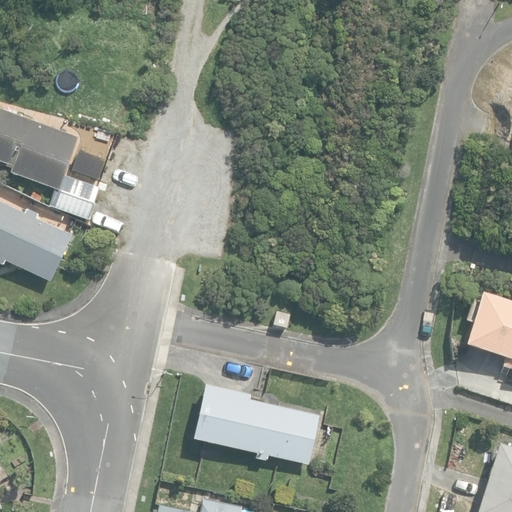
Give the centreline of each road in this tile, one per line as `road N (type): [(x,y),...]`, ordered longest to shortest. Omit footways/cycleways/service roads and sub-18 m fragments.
road 1 (unclassified): [(117,374),(124,321),(161,199)]
road 2 (tertiary): [(92,511),(117,374)]
